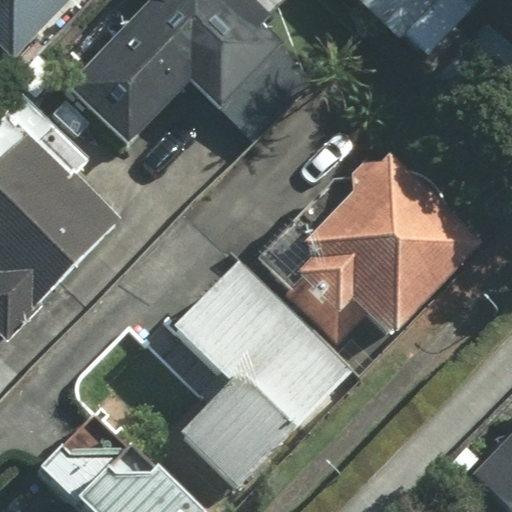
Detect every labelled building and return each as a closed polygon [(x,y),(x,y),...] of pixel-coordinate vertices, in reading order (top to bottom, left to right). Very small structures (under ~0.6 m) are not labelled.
[(0,0),(0,39),(20,62),(87,0),(0,0)] [(162,0),(77,87),(140,148),(199,87),(228,115),(298,44),(252,0),(162,0)] [(417,35),(439,57),(495,0),(370,0),(411,40),(417,35)] [(0,321),(19,340),(137,221),(42,129),(0,172),(0,321)] [(496,243),(404,154),(314,247),(325,257),(306,276),(348,316),(366,298),(405,336),(496,243)] [(194,432),(249,487),(367,369),(258,260),(182,335),(222,375),(199,398),(213,413),(194,432)] [(223,511),(176,465),(171,469),(144,442),(138,449),(106,417),(47,475),(83,511),(223,511)] [(511,448),(485,474),(511,502),(511,448)]
